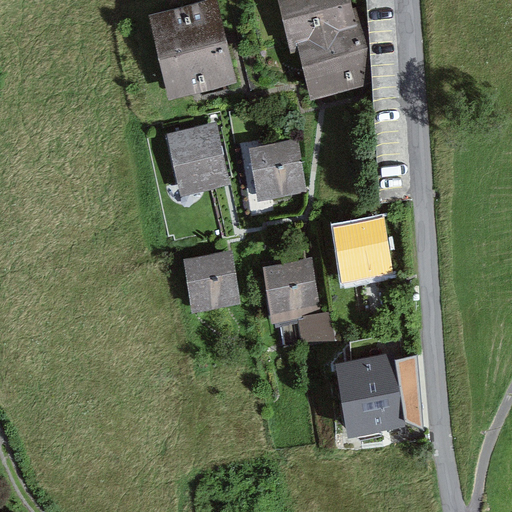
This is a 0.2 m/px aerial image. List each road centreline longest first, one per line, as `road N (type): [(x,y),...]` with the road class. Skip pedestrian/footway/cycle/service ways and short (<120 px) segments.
road 1 (tertiary): [(415,0),(447,468),(457,511)]
road 2 (track): [(511,399),(484,460),(474,511)]
